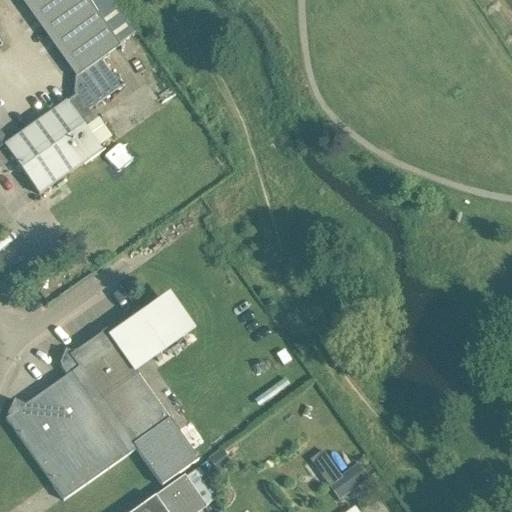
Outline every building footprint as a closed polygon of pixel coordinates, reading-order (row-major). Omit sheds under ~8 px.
[(66,103),(4,146),(39,195),(63,178),(101,151),(81,124),(91,116),(88,111),(119,88),(100,61),(119,47),(118,45),(135,33),(110,0),(25,0),(79,75),(75,78),(73,95),(75,97),(66,102),(66,103)] [(69,356),(162,487),(198,461),(106,330),(69,356)] [(5,420),(63,502),(129,456),(76,380),(76,379),(72,373),(25,406),(14,401),(7,416),(10,417),(5,420)] [(208,459),(218,472),(231,463),(221,449),(208,459)] [(330,485),(341,499),(370,478),(359,464),(330,485)] [(480,481),(487,491),(496,484),(490,475),(480,481)] [(162,511),(153,498),(133,511),(162,511)]
